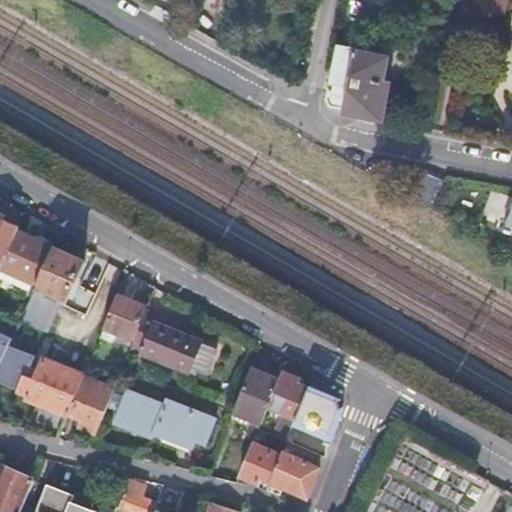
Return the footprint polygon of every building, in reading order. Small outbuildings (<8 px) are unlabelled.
[(350,0),(350,2),(367,6),(390,10),(392,0),(350,0)] [(475,0),(474,9),(504,15),(506,0),(475,0)] [(350,2),(344,28),(361,31),(367,6),(350,2)] [(361,31),(359,41),(367,42),(370,23),(387,26),(390,10),(367,6),(361,31)] [(339,49),(326,101),(330,110),(344,112),(357,52),(339,49)] [(357,52),(344,112),(344,115),(385,124),(392,86),(383,84),(388,59),(357,52)] [(404,193),(427,206),(441,183),(426,174),(420,170),(404,193)] [(511,212),(503,229),(511,233),(511,212)] [(0,270),(1,269),(18,231),(19,228),(4,220),(0,226),(0,270)] [(52,247),(18,231),(1,269),(36,284),(52,247)] [(82,260),(52,247),(36,284),(20,320),(46,332),(61,297),(66,299),(82,260)] [(127,284),(121,281),(103,328),(134,340),(145,311),(147,306),(123,296),(127,284)] [(145,311),(134,340),(131,348),(204,377),(216,348),(185,335),(157,324),(160,317),(145,311)] [(188,328),(160,317),(157,324),(185,335),(188,328)] [(83,378),(84,376),(36,357),(22,394),(29,397),(28,401),(46,425),(68,416),(83,378)] [(250,369),(234,412),(230,421),(258,432),(258,431),(278,381),(250,369)] [(283,371),(278,381),(258,431),(268,436),(273,425),(269,424),(273,412),(289,418),(284,430),(281,429),(276,439),(287,443),(292,432),(295,424),(309,388),(299,384),(301,378),(283,371)] [(83,378),(68,416),(83,422),(80,428),(98,436),(115,390),(83,378)] [(339,401),(309,388),(295,424),(332,439),(344,408),(339,401)] [(126,397),(115,423),(153,439),(156,431),(195,448),(197,443),(210,447),(218,424),(167,404),(164,412),(126,397)] [(292,432),(287,443),(324,458),(328,447),(292,432)] [(282,456),(272,484),(268,492),(302,506),(307,502),(324,458),(287,443),(282,456)] [(253,444),(240,476),(259,484),(261,480),(272,484),(282,456),(253,444)] [(0,463),(0,509),(7,511),(19,511),(32,476),(0,463)] [(145,489),(128,483),(119,507),(116,505),(113,511),(153,511),(154,510),(156,504),(141,498),(145,489)] [(45,485),(34,511),(97,511),(100,507),(45,485)]
